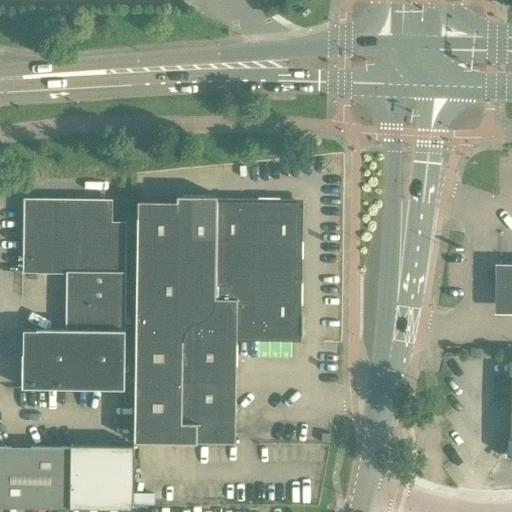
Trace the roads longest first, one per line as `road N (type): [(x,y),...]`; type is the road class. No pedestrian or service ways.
road 1 (secondary): [(0,87),(411,66)]
road 2 (unclassified): [(370,460),(404,271),(411,66)]
